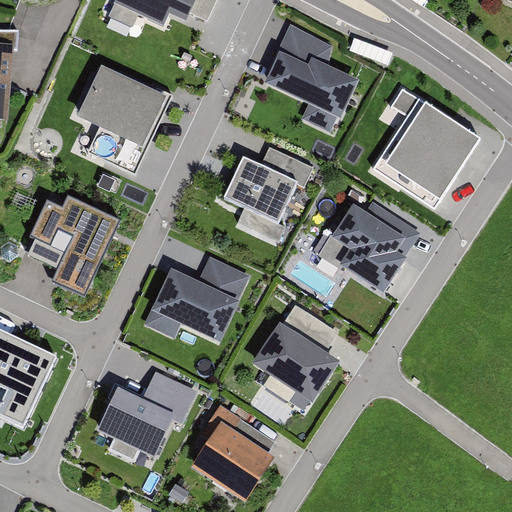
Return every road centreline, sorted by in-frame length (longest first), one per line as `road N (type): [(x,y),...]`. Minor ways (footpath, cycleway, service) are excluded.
road 1 (residential): [(33,489),(262,0)]
road 2 (residential): [(511,160),(282,511)]
road 3 (tertiary): [(511,106),(350,0)]
